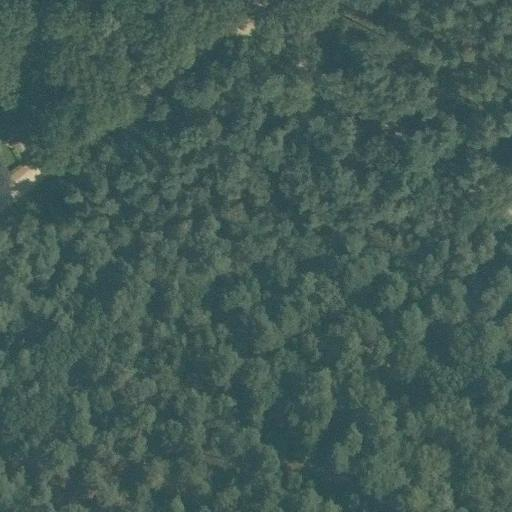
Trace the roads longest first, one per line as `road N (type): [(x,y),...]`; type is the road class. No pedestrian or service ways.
road 1 (track): [(511,221),(248,14)]
road 2 (track): [(248,14),(0,204)]
